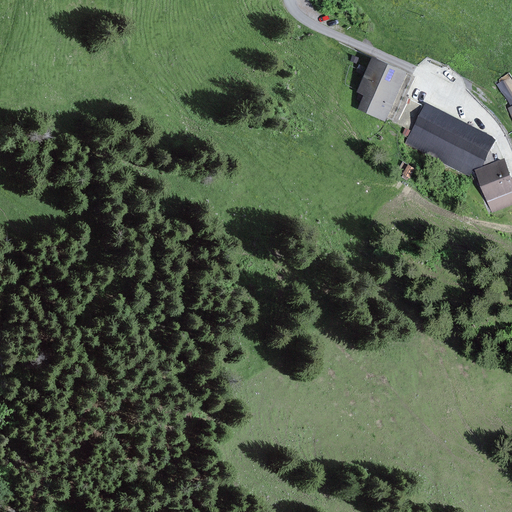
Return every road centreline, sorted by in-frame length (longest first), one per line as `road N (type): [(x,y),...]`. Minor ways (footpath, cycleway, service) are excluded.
road 1 (secondary): [(0,275),(511,331)]
road 2 (track): [(414,69),(322,28),(291,0)]
road 3 (track): [(511,161),(458,91),(414,69)]
road 4 (track): [(511,229),(448,215),(397,184)]
